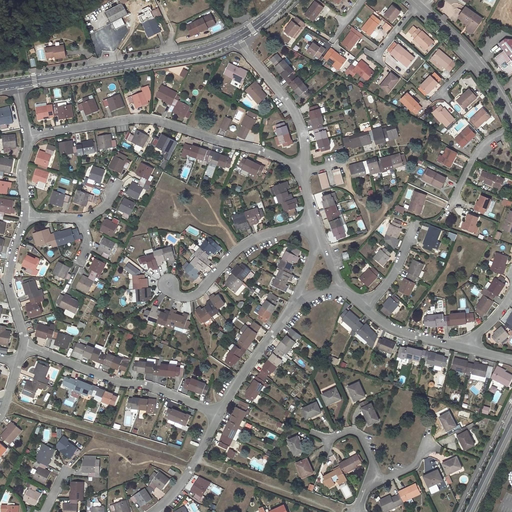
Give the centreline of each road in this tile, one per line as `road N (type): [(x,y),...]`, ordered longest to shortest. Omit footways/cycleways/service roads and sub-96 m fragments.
road 1 (residential): [(28,135),(159,119),(300,169)]
road 2 (secondary): [(236,38),(191,54),(15,82)]
road 3 (residential): [(27,348),(216,412)]
road 4 (residential): [(315,221),(238,246),(198,293),(166,288)]
road 5 (residential): [(300,169),(300,122),(236,38)]
road 6 (residential): [(27,215),(7,279),(27,348)]
road 7 (residential): [(216,412),(294,301)]
